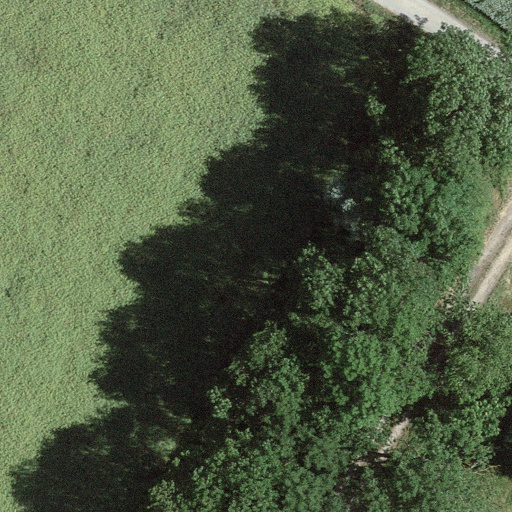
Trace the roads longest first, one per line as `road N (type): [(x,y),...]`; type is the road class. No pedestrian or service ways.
road 1 (track): [(338,511),(511,243)]
road 2 (track): [(511,75),(399,0)]
